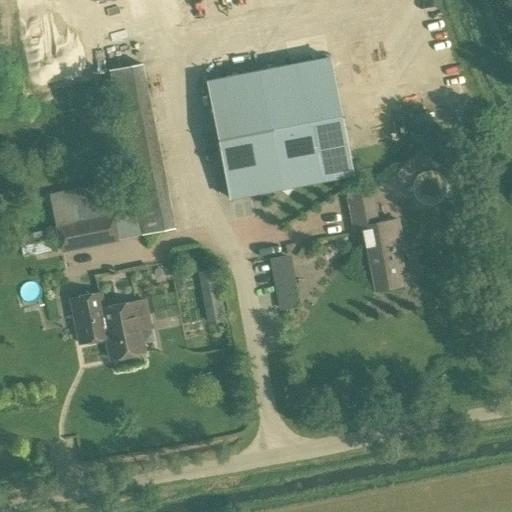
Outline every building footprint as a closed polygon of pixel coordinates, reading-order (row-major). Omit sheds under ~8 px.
[(114,0),(21,0),(28,35),(118,17),(114,0)] [(287,196),(294,187),(351,176),(329,60),(206,83),(229,200),(279,190),(287,196)] [(422,132),(423,132),(424,132),(424,131),(425,131),(426,131),(427,131),(427,130),(428,130),(428,129),(429,129),(430,128),(430,127),(431,126),(431,125),(431,124),(432,123),(432,122),(431,121),(431,120),(431,119),(431,118),(430,118),(430,117),(429,117),(429,116),(428,116),(428,115),(427,115),(426,114),(425,114),(424,114),(423,114),(422,114),(421,114),(420,114),(419,114),(418,115),(417,115),(416,116),(416,117),(415,117),(415,118),(414,118),(414,119),(414,120),(414,121),(413,122),(413,123),(414,124),(414,125),(414,126),(414,127),(415,127),(415,128),(416,129),(417,129),(417,130),(418,130),(418,131),(419,131),(420,131),(421,131),(421,132),(422,132)] [(135,210),(140,236),(175,229),(170,203),(135,210)] [(377,225),(374,209),(349,214),(353,233),(363,232),(374,292),(405,286),(397,243),(401,243),(397,221),(377,225)] [(118,240),(114,214),(99,217),(104,245),(117,243),(117,240),(118,240)] [(68,223),(53,226),(59,254),(74,251),(68,223)] [(289,255),(269,259),(272,276),(293,272),(289,255)] [(216,268),(197,272),(199,283),(218,279),(216,268)] [(37,280),(22,282),(26,304),(41,301),(37,280)] [(279,311),(299,307),(296,290),(276,294),(279,311)] [(102,292),(68,299),(77,345),(104,340),(109,361),(146,354),(142,331),(152,329),(146,299),(105,307),(102,292)] [(205,314),(207,325),(226,321),(224,311),(205,314)]
